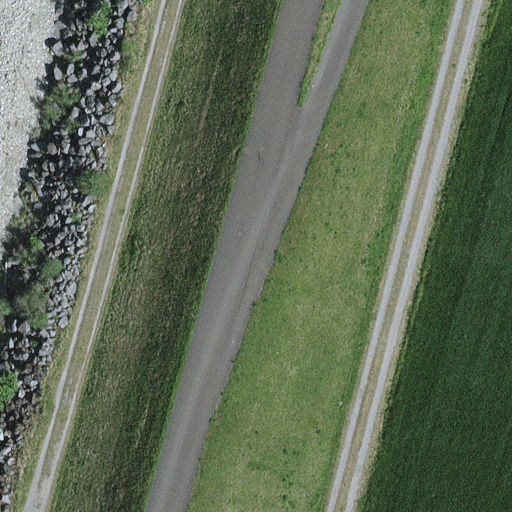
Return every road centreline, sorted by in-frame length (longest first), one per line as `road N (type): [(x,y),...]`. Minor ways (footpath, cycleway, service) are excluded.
road 1 (track): [(29,511),(167,0)]
road 2 (track): [(470,0),(339,511)]
